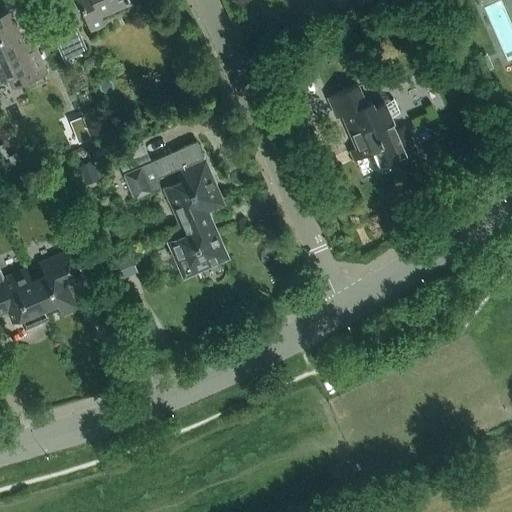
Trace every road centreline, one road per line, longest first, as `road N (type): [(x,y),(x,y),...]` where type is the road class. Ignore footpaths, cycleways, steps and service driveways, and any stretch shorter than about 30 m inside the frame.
road 1 (tertiary): [(342,310),(153,407),(0,452)]
road 2 (residential): [(342,310),(205,0)]
road 3 (tertiary): [(511,204),(342,310)]
